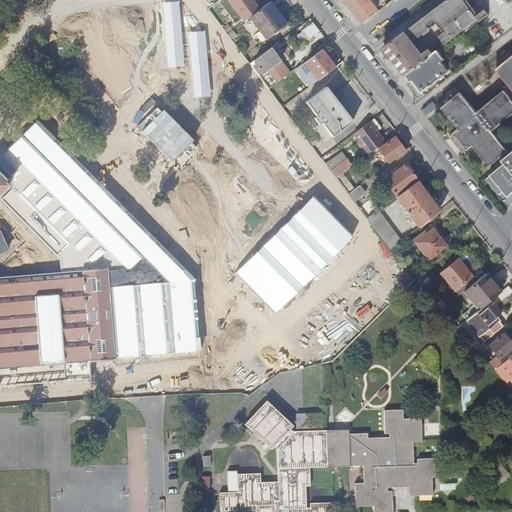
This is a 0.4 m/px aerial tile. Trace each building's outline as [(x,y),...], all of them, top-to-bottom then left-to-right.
[(227,0),(243,20),(249,16),(259,8),(252,0),(227,0)] [(345,0),(365,23),(379,12),(369,0),(345,0)] [(463,0),(447,0),(385,49),(406,75),(424,61),(410,44),(406,38),(424,23),(429,30),(436,24),(444,33),(439,36),(443,41),(430,51),(429,50),(422,55),(426,60),(438,50),(462,32),(478,19),(480,21),(489,14),(485,9),(476,16),(463,0)] [(259,8),(249,16),(265,38),(284,24),(267,2),(259,8)] [(318,31),(311,22),(300,30),(307,39),(318,31)] [(410,44),(429,30),(424,23),(406,38),(410,44)] [(230,35),(237,43),(251,32),(245,24),(230,35)] [(289,72),(270,46),(249,62),(250,64),(254,62),(262,72),(271,65),(273,69),(281,78),(289,72)] [(335,66),(321,49),(305,60),(318,78),(335,66)] [(424,61),(406,75),(412,83),(411,83),(412,84),(412,85),(415,83),(423,93),(424,93),(450,72),(443,63),(446,60),(438,50),(426,60),(424,61)] [(511,56),(496,70),(497,71),(511,89),(511,56)] [(281,78),(273,69),(268,73),(275,82),(281,78)] [(287,102),(273,83),(268,88),(282,106),(287,102)] [(412,85),(412,84),(410,85),(418,95),(417,96),(419,99),(425,95),(424,93),(423,93),(415,83),(412,85)] [(339,103),(326,86),(307,101),(318,115),(315,117),(317,120),(339,103)] [(511,114),(511,100),(507,95),(504,91),(477,113),(460,93),(442,108),(459,129),(454,133),(454,134),(455,135),(460,141),(467,150),(473,145),(490,166),(508,151),(492,131),(511,114)] [(352,120),(339,103),(317,120),(319,123),(322,121),(333,135),(352,120)] [(373,117),(368,121),(375,131),(380,127),(373,117)] [(194,279),(37,121),(10,148),(128,267),(141,253),(170,281),(107,286),(112,357),(200,350),(194,279)] [(368,121),(352,133),(367,152),(383,141),(375,131),(368,121)] [(455,135),(454,134),(451,137),(457,144),(460,141),(455,135)] [(404,151),(393,137),(378,149),(388,163),(404,151)] [(325,163),(330,170),(346,157),(341,151),(325,163)] [(511,152),(503,160),(505,163),(486,179),(499,195),(504,190),(509,196),(511,193),(511,152)] [(330,170),(335,177),(342,171),(351,164),(346,157),(330,170)] [(413,170),(407,162),(383,180),(396,196),(415,181),(416,181),(410,173),(413,170)] [(356,188),(342,171),(335,177),(349,194),(356,188)] [(0,387),(89,380),(88,374),(113,372),(112,359),(113,359),(112,357),(107,286),(106,267),(80,269),(80,270),(0,276),(0,251),(4,249),(0,239),(0,191),(7,185),(0,177),(0,387)] [(438,210),(415,181),(396,196),(395,196),(417,226),(438,210)] [(365,192),(360,185),(356,188),(349,194),(354,201),(365,192)] [(509,196),(504,190),(499,195),(503,201),(509,196)] [(353,237),(312,196),(234,273),(275,314),(353,237)] [(400,239),(378,209),(367,217),(390,247),(400,239)] [(446,246),(432,228),(425,233),(423,231),(413,239),(428,259),(446,246)] [(457,258),(440,272),(455,289),(471,275),(457,258)] [(422,271),(416,276),(423,285),(429,279),(422,271)] [(500,292),(484,273),(461,291),(477,310),(484,304),(494,296),(500,292)] [(511,292),(506,287),(500,292),(494,296),(499,302),(511,292)] [(502,325),(484,304),(477,310),(466,319),(483,341),(502,325)] [(511,349),(511,345),(502,333),(488,345),(498,357),(510,347),(511,350),(511,349)] [(264,341),(268,355),(290,349),(287,335),(264,341)] [(511,353),(500,364),(493,369),(504,382),(511,375),(511,353)] [(500,364),(495,357),(488,363),(493,369),(500,364)] [(217,493),(218,511),(251,510),(251,506),(254,506),(254,511),(332,511),(332,502),(308,503),(309,507),(305,508),(304,487),(309,487),(308,468),(361,466),(362,483),(353,483),(354,507),(371,506),(371,511),(391,511),(390,491),(387,491),(387,488),(408,487),(408,496),(432,494),(431,477),(439,477),(439,458),(415,459),(416,463),(412,463),(411,443),(420,442),(419,418),(402,419),(401,409),(382,410),(383,434),(387,434),(387,438),(366,438),(366,433),(347,434),(347,430),(331,431),(325,431),(322,431),(292,432),(289,429),(291,426),(264,401),(243,424),(269,449),(272,447),(275,449),(276,481),(259,481),(259,474),(235,474),(235,492),(226,492),(217,493)] [(322,413),(295,414),(295,431),(322,431),(322,413)] [(235,474),(235,471),(225,471),(226,492),(235,492),(235,474)] [(209,493),(209,477),(200,476),(200,493),(209,493)] [(475,499),(472,494),(465,497),(467,502),(475,499)]
